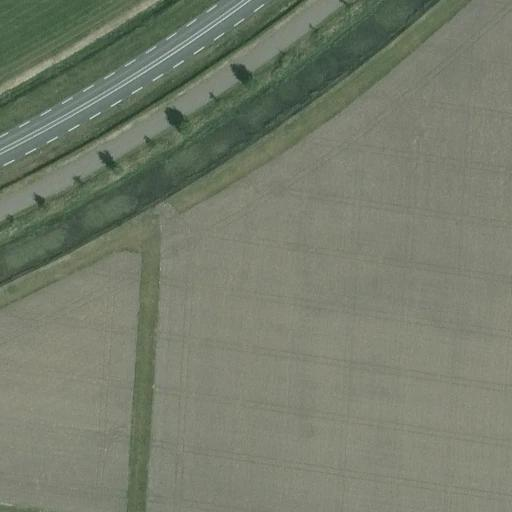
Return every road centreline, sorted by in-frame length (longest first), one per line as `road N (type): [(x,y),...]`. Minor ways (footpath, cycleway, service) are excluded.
road 1 (unclassified): [(0,208),(170,112),(333,0)]
road 2 (secondary): [(0,152),(245,0)]
